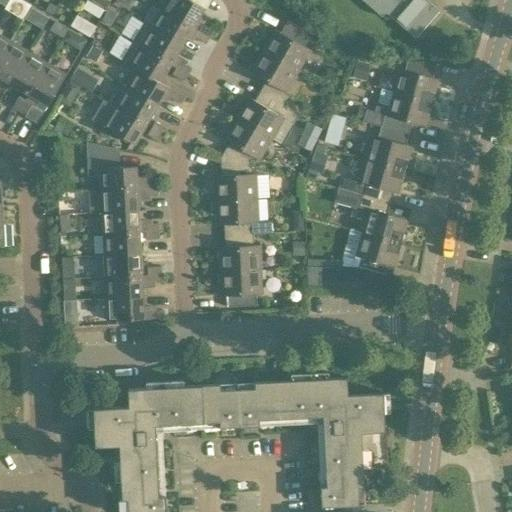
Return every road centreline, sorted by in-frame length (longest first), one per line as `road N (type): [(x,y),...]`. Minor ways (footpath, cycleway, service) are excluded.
road 1 (residential): [(233,0),(241,10),(237,29),(180,149),(189,337)]
road 2 (tertiary): [(440,320),(483,93),(511,2)]
road 3 (residential): [(189,337),(440,320)]
road 4 (residential): [(35,373),(131,360),(189,337)]
road 5 (residential): [(208,511),(206,472),(217,462),(263,461),(273,471),(275,511)]
road 6 (residential): [(30,268),(24,171),(20,155),(0,141)]
road 7 (tertiary): [(424,456),(440,320)]
